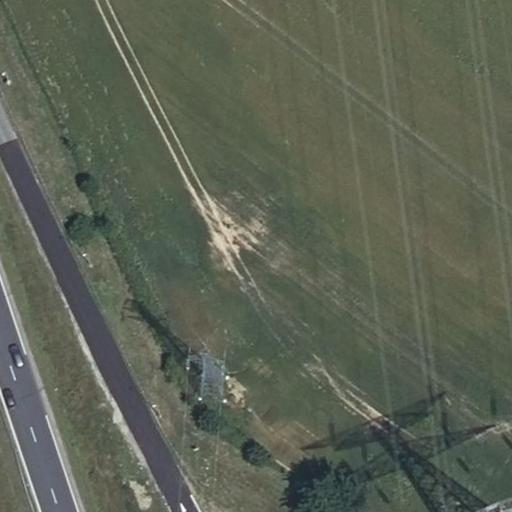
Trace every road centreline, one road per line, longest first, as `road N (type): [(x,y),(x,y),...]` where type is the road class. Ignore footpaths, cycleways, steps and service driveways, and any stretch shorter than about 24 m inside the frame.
road 1 (motorway): [(190,511),(0,117)]
road 2 (motorway): [(59,511),(0,332)]
